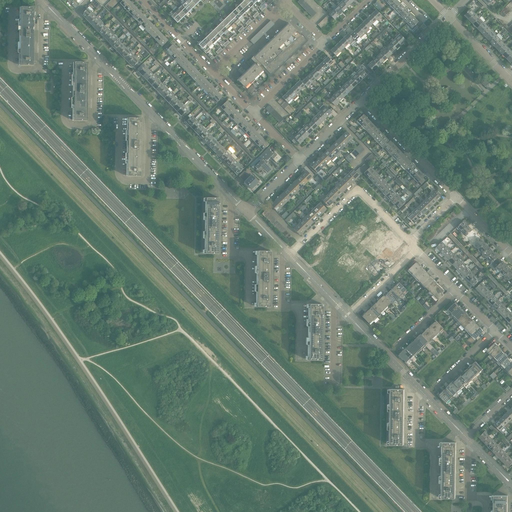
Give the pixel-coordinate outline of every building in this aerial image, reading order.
[(196,5),(190,0),(183,0),(184,0),(185,2),(192,9),(196,5)] [(253,5),(247,0),(244,0),(243,2),(242,2),(249,9),(253,5)] [(396,0),(395,0),(389,5),(394,10),(400,4),(396,0)] [(128,12),(134,6),(130,2),(124,8),(128,12)] [(192,9),(185,2),(182,5),(189,12),(192,9)] [(249,9),(242,2),(239,5),(246,12),(249,9)] [(347,7),(342,2),(337,6),(343,12),(347,7)] [(189,12),(182,5),(180,3),(176,7),(178,9),(185,16),(189,12)] [(400,4),(394,10),(398,15),(405,8),(400,4)] [(246,12),(239,5),(235,9),(242,16),(246,12)] [(132,17),(138,11),(134,6),(128,12),(132,17)] [(343,12),(337,6),(333,10),(338,16),(343,12)] [(92,13),(94,11),(89,7),(87,9),(81,15),(86,20),(92,13)] [(185,16),(178,9),(176,7),(172,10),(174,12),(181,19),(185,16)] [(34,8),(21,8),(21,27),(26,27),(26,24),(34,24),(34,8)] [(398,15),(403,19),(409,13),(405,8),(398,15)] [(242,16),(235,9),(231,13),(238,19),(242,16)] [(469,20),(475,14),(471,10),(470,10),(470,9),(467,12),(468,13),(464,16),(469,20)] [(338,16),(333,10),(328,15),(332,19),(334,20),(338,16)] [(381,16),(375,10),(371,14),(377,20),(381,16)] [(136,21),(142,15),(138,11),(132,17),(136,21)] [(181,19),(174,12),(171,16),(170,16),(177,23),(178,23),(181,19)] [(90,24),(96,18),(92,13),(86,20),(90,24)] [(238,19),(231,13),(228,16),(235,23),(236,25),(240,21),(238,19)] [(403,19),(407,24),(414,18),(409,13),(403,19)] [(377,20),(371,14),(367,19),(372,24),(377,20)] [(473,25),(479,18),(481,17),(479,15),(478,17),(475,14),(469,20),(473,25)] [(140,25),(147,19),(142,15),(136,21),(140,25)] [(235,23),(228,16),(224,20),(231,27),(234,23),(235,23)] [(94,28),(100,22),(96,18),(90,24),(94,28)] [(406,25),(412,33),(417,28),(415,26),(418,22),(414,18),(407,24),(406,25)] [(477,29),(484,23),(479,18),(473,25),(477,29)] [(145,30),(151,24),(147,19),(140,25),(145,30)] [(372,24),(367,19),(362,23),(368,29),(372,24)] [(231,27),(224,20),(221,23),(220,23),(227,30),(231,27)] [(269,29),(275,24),(271,20),(266,26),(269,29)] [(98,33),(104,26),(100,22),(94,28),(98,33)] [(227,30),(220,23),(217,27),(224,34),(227,30)] [(270,74),(304,40),(288,23),(251,59),(255,64),(259,67),(262,71),(264,69),(270,74)] [(369,30),(368,29),(362,23),(358,27),(363,33),(365,35),(369,30)] [(481,33),(488,27),(484,23),(477,29),(481,33)] [(26,27),(21,27),(20,50),(26,50),(26,47),(33,47),(34,24),(26,24),(26,27)] [(149,34),(155,28),(151,24),(145,30),(149,34)] [(102,37),(109,31),(104,26),(98,33),(102,37)] [(264,35),(269,29),(266,26),(260,31),(264,35)] [(224,34),(217,27),(213,30),(220,37),(224,34)] [(365,35),(363,33),(358,27),(353,31),(359,37),(361,39),(365,35)] [(485,38),(492,31),(494,30),(492,28),(490,30),(488,27),(481,33),(485,38)] [(153,38),(159,32),(155,28),(149,34),(153,38)] [(102,37),(107,42),(113,35),(115,34),(110,29),(109,31),(102,37)] [(220,37),(213,30),(213,31),(209,34),(216,41),(220,37),(220,38),(220,37)] [(259,40),(264,35),(260,31),(255,36),(259,40)] [(354,41),(356,43),(358,41),(357,40),(359,37),(353,31),(349,35),(351,37),(351,38),(354,41)] [(490,42),(496,36),(492,31),(485,38),(490,42)] [(157,42),(163,37),(159,32),(153,38),(157,42)] [(216,41),(209,34),(206,37),(213,45),(213,44),(216,41)] [(354,41),(351,38),(351,37),(349,35),(348,34),(343,38),(349,44),(350,45),(354,41)] [(394,39),(401,46),(406,41),(399,34),(394,39)] [(111,46),(117,40),(113,35),(107,42),(111,46)] [(253,45),(259,40),(255,36),(250,41),(253,45)] [(494,47),(500,40),(502,39),(500,37),(499,39),(496,36),(490,42),(494,47)] [(161,47),(167,41),(163,37),(157,42),(161,47)] [(213,45),(206,37),(206,38),(202,41),(209,48),(212,45),(213,45)] [(349,44),(343,38),(339,42),(344,48),(349,44)] [(396,50),(401,46),(394,39),(390,43),(396,50)] [(115,50),(121,44),(117,40),(111,46),(115,50)] [(498,51),(505,45),(500,40),(494,47),(498,51)] [(209,48),(202,41),(199,44),(198,44),(198,45),(205,52),(204,52),(206,54),(211,50),(209,48)] [(344,48),(339,42),(334,46),(340,52),(344,48)] [(392,54),(396,50),(390,43),(385,48),(392,54)] [(119,55),(126,48),(121,44),(115,50),(119,55)] [(170,55),(176,49),(172,45),(166,51),(170,55)] [(502,55),(509,49),(505,45),(498,51),(502,55)] [(340,52),(334,46),(330,51),(335,56),(340,52)] [(20,50),(20,66),(33,66),(33,47),(26,47),(26,50),(20,50)] [(124,59),(130,53),(132,51),(128,47),(126,48),(119,55),(124,59)] [(385,48),(381,52),(387,59),(392,54),(385,48)] [(174,60),(180,54),(176,49),(170,55),(174,60)] [(506,60),(511,54),(511,52),(509,49),(502,55),(506,60)] [(381,52),(376,57),(383,63),(387,59),(381,52)] [(128,64),(134,57),(130,53),(124,59),(128,64)] [(179,64),(185,58),(180,54),(174,60),(179,64)] [(134,57),(128,64),(132,68),(138,62),(134,57)] [(333,63),(327,57),(323,61),(328,67),(333,63)] [(376,57),(372,61),(378,68),(383,63),(376,57)] [(183,68),(189,62),(185,58),(179,64),(183,68)] [(330,69),(328,67),(323,61),(318,65),(324,71),(326,73),(330,69)] [(362,65),(369,73),(370,73),(373,71),(374,72),(378,68),(372,61),(367,66),(364,63),(362,65)] [(187,72),(193,67),(189,62),(183,68),(187,72)] [(87,63),(74,63),(74,82),(79,82),(79,79),(87,79),(87,63)] [(244,88),(258,74),(262,71),(259,67),(255,64),(238,81),(244,88)] [(324,71),(318,65),(314,70),(320,76),(324,71)] [(362,65),(359,68),(360,69),(356,73),(362,80),(367,75),(369,73),(362,65)] [(142,77),(149,71),(144,66),(138,72),(142,77)] [(191,77),(197,71),(193,67),(187,72),(191,77)] [(321,77),(320,76),(314,70),(310,74),(315,80),(316,81),(321,77)] [(147,81),(153,75),(149,71),(142,77),(147,81)] [(195,81),(201,75),(197,71),(191,77),(195,81)] [(351,78),(358,84),(362,80),(356,73),(351,78)] [(315,80),(310,74),(305,78),(311,84),(315,80)] [(151,86),(157,80),(153,75),(147,81),(151,86)] [(200,85),(206,80),(201,75),(195,81),(200,85)] [(311,84),(305,78),(301,82),(305,86),(307,88),(311,84)] [(353,89),(358,84),(351,78),(347,82),(353,89)] [(79,82),(74,82),(74,105),(79,105),(79,102),(87,102),(87,79),(79,79),(79,82)] [(155,90),(162,84),(157,80),(151,86),(155,90)] [(204,90),(210,84),(206,80),(200,85),(204,90)] [(305,86),(301,82),(299,81),(295,85),(300,91),(305,86)] [(348,93),(353,89),(347,82),(342,87),(348,93)] [(160,94),(166,88),(162,84),(155,90),(160,94)] [(208,94),(214,88),(210,84),(204,90),(208,94)] [(252,85),(247,90),(251,94),(256,90),(254,87),(252,85)] [(300,91),(295,85),(290,89),(296,95),(300,91)] [(344,98),(348,93),(342,87),(337,91),(344,98)] [(164,99),(170,93),(172,91),(170,88),(167,90),(166,88),(160,94),(164,99)] [(212,98),(218,92),(214,88),(208,94),(212,98)] [(298,97),(296,95),(290,89),(286,93),(291,99),(293,101),(298,97)] [(333,96),(339,102),(344,98),(337,91),(333,96)] [(216,103),(222,97),(218,92),(212,98),(216,103)] [(168,103),(174,97),(170,93),(164,99),(168,103)] [(291,99),(286,93),(281,98),(287,103),(291,99)] [(339,102),(333,96),(332,94),(330,96),(331,97),(328,100),(327,99),(325,101),(329,105),(331,103),(335,107),(339,102)] [(173,108),(179,102),(174,97),(168,103),(173,108)] [(331,113),(326,108),(329,105),(325,101),(322,104),(323,105),(319,109),(320,111),(327,118),(331,113)] [(73,121),(86,121),(87,102),(79,102),(79,105),(74,105),(73,121)] [(177,112),(183,106),(179,102),(173,108),(177,112)] [(224,112),(230,106),(226,102),(220,107),(224,112)] [(189,112),(187,110),(183,106),(177,112),(181,116),(182,116),(183,117),(189,112)] [(229,116),(235,110),(230,106),(224,112),(229,116)] [(233,120),(239,115),(235,110),(229,116),(233,120)] [(327,118),(320,111),(316,116),(322,122),(327,118)] [(196,121),(194,119),(191,116),(190,114),(184,120),(186,122),(185,122),(190,127),(196,121)] [(237,125),(243,119),(239,115),(233,120),(237,125)] [(367,119),(363,115),(356,121),(361,126),(367,119)] [(322,122),(316,116),(311,120),(318,127),(322,122)] [(129,118),(128,138),(134,138),(134,134),(141,135),(141,118),(129,118)] [(241,129),(247,123),(243,119),(237,125),(241,129)] [(361,126),(365,130),(372,124),(367,119),(361,126)] [(318,127),(311,120),(307,125),(313,131),(318,127)] [(194,131),(200,125),(196,121),(190,127),(194,131)] [(245,133),(251,127),(247,123),(241,129),(245,133)] [(376,128),(372,124),(365,130),(369,135),(376,128)] [(198,136),(205,130),(200,125),(194,131),(198,136)] [(313,131),(307,125),(302,129),(308,136),(313,131)] [(249,138),(256,132),(251,127),(245,133),(249,138)] [(374,139),(381,133),(376,128),(369,135),(374,139)] [(308,136),(302,129),(297,134),(304,140),(308,136)] [(203,140),(209,134),(205,130),(198,136),(203,140)] [(254,142),(260,136),(256,132),(249,138),(254,142)] [(353,138),(346,132),(342,136),(348,143),(353,138)] [(304,140),(297,134),(296,133),(292,137),(291,137),(289,139),(295,145),(297,143),(299,145),(304,140)] [(385,137),(381,133),(374,139),(378,144),(385,137)] [(141,157),(141,135),(134,134),(134,138),(128,138),(128,160),(133,160),(133,157),(141,157)] [(207,145),(213,138),(209,134),(203,140),(207,145)] [(258,146),(264,140),(260,136),(254,142),(258,146)] [(348,143),(342,136),(337,140),(344,147),(348,143)] [(378,144),(382,148),(383,147),(389,141),(385,137),(378,144)] [(211,149),(217,143),(213,138),(207,145),(211,149)] [(262,151),(268,145),(264,140),(258,146),(262,151)] [(344,147),(337,140),(333,145),(339,151),(344,147)] [(389,141),(383,147),(388,152),(394,145),(390,141),(389,141)] [(215,153),(222,147),(217,143),(211,149),(215,153)] [(339,151),(333,145),(328,149),(335,156),(339,151)] [(399,150),(394,145),(388,152),(392,156),(399,150)] [(220,158),(226,152),(222,147),(215,153),(220,158)] [(266,161),(271,157),(276,163),(281,158),(275,151),(272,154),(267,149),(259,157),(250,165),(253,169),(255,167),(257,170),(256,170),(260,174),(261,173),(262,172),(262,171),(264,170),(267,174),(272,170),(266,164),(267,163),(266,161)] [(335,156),(328,149),(324,153),(330,160),(331,162),(336,157),(335,156)] [(220,158),(224,162),(230,156),(232,154),(228,150),(226,152),(220,158)] [(403,154),(399,150),(392,156),(396,161),(403,154)] [(330,160),(324,153),(319,158),(326,164),(330,160)] [(224,162),(228,167),(234,160),(237,158),(233,154),(232,154),(230,156),(224,162)] [(401,165),(407,159),(403,154),(396,161),(401,165)] [(128,176),(141,177),(141,157),(133,157),(133,160),(128,160),(128,176)] [(326,164),(319,158),(315,162),(321,169),(326,164)] [(405,170),(411,163),(407,159),(401,165),(400,165),(405,170)] [(233,171),(239,165),(234,160),(228,167),(233,171)] [(321,169),(315,162),(309,168),(316,174),(321,169)] [(405,170),(409,174),(416,168),(411,163),(405,170)] [(237,175),(243,169),(239,165),(233,171),(237,175)] [(367,178),(374,172),(370,167),(368,169),(366,171),(364,173),(363,174),(367,178)] [(416,168),(409,174),(413,179),(420,172),(416,168)] [(353,169),(348,174),(355,180),(359,176),(355,172),(353,169)] [(312,177),(306,171),(301,175),(308,182),(312,177)] [(243,181),(247,176),(243,172),(239,176),(243,181)] [(372,183),(379,176),(374,172),(367,178),(372,183)] [(417,188),(425,181),(424,180),(424,181),(422,179),(424,177),(420,172),(413,179),(418,183),(415,185),(417,188)] [(348,174),(344,178),(350,185),(355,181),(355,180),(348,174)] [(308,182),(301,175),(297,179),(303,186),(308,182)] [(258,183),(251,176),(248,179),(244,182),(251,189),(258,183)] [(376,187),(383,180),(379,176),(372,183),(376,187)] [(344,178),(339,182),(346,189),(350,185),(344,178)] [(303,186),(297,179),(292,184),(299,190),(303,186)] [(381,192),(387,185),(383,180),(376,187),(381,192)] [(339,183),(335,187),(341,193),(346,189),(339,182),(339,183)] [(299,190),(292,184),(288,188),(294,194),(299,190)] [(385,196),(392,189),(387,185),(381,192),(385,196)] [(335,187),(330,191),(337,198),(341,194),(341,193),(335,187)] [(294,194),(288,188),(284,192),(290,199),(294,194)] [(389,200),(396,194),(392,189),(385,196),(389,200)] [(429,196),(436,202),(440,198),(440,197),(442,194),(437,189),(435,192),(434,191),(429,196)] [(326,195),(333,202),(337,198),(330,191),(326,195)] [(290,199),(284,192),(279,196),(285,203),(290,199)] [(394,205),(401,198),(396,194),(389,200),(394,205)] [(427,198),(425,200),(431,207),(436,202),(429,196),(428,194),(426,196),(427,198)] [(326,196),(321,200),(328,207),(332,202),(333,202),(326,195),(326,196)] [(285,203),(279,196),(275,201),(281,207),(285,203)] [(394,205),(398,209),(405,203),(403,201),(405,200),(402,197),(401,198),(394,205)] [(219,217),(219,198),(206,198),(206,217),(219,217)] [(420,204),(427,211),(431,207),(425,200),(420,204)] [(281,207),(275,201),(270,205),(277,212),(281,207)] [(326,209),(320,203),(315,207),(322,214),(326,209)] [(420,204),(416,209),(422,216),(427,211),(420,204)] [(322,214),(315,207),(311,212),(317,218),(322,214)] [(416,209),(411,213),(418,220),(422,216),(416,209)] [(361,210),(357,214),(364,221),(368,217),(361,210)] [(317,218),(311,212),(306,216),(313,223),(317,218)] [(413,224),(418,220),(411,213),(407,217),(413,224)] [(357,214),(353,217),(360,225),(364,221),(357,214)] [(313,223),(306,216),(302,220),(308,227),(313,223)] [(219,235),(219,217),(206,217),(206,235),(219,235)] [(353,217),(349,221),(356,228),(360,225),(353,217)] [(308,227),(302,220),(298,225),(304,231),(308,227)] [(349,221),(346,225),(353,232),(356,228),(349,221)] [(461,232),(467,226),(463,221),(457,228),(461,232)] [(304,231),(298,225),(293,229),(300,236),(304,231)] [(346,225),(342,229),(349,236),(353,232),(346,225)] [(465,236),(472,230),(467,226),(461,232),(465,236)] [(342,229),(338,233),(345,240),(349,236),(342,229)] [(470,241),(476,235),(472,230),(465,236),(470,241)] [(338,233),(334,236),(341,243),(345,240),(338,233)] [(218,254),(219,235),(206,235),(205,254),(218,254)] [(474,246),(481,239),(476,235),(470,241),(474,246)] [(334,236),(330,240),(337,247),(341,243),(334,236)] [(387,236),(383,240),(390,247),(393,243),(387,236)] [(479,250),(485,244),(481,239),(474,246),(479,250)] [(383,240),(379,244),(386,251),(390,247),(383,240)] [(440,252),(446,247),(448,245),(444,240),(436,248),(440,252)] [(379,244),(375,247),(382,255),(386,251),(379,244)] [(483,255),(489,248),(485,244),(479,250),(483,255)] [(375,247),(371,251),(378,258),(382,255),(375,247)] [(445,257),(450,251),(446,247),(440,252),(445,257)] [(487,259),(493,253),(489,248),(483,255),(487,259)] [(315,250),(307,259),(311,263),(312,264),(316,268),(317,269),(321,273),(322,274),(326,278),(327,279),(331,283),(331,284),(332,284),(335,288),(343,295),(348,291),(348,290),(350,288),(351,287),(352,286),(353,285),(355,284),(356,283),(357,281),(358,280),(348,271),(343,276),(341,274),(339,275),(335,270),(330,265),(325,260),(320,255),(316,251),(315,250)] [(270,270),(270,255),(271,251),(258,251),(257,270),(270,270)] [(371,251),(367,255),(374,262),(378,258),(371,251)] [(449,261),(454,255),(450,251),(445,257),(449,261)] [(498,261),(496,259),(498,257),(493,253),(487,259),(492,264),(489,266),(491,268),(498,261)] [(367,255),(363,259),(370,266),(374,262),(367,255)] [(453,265),(458,259),(460,258),(459,256),(457,258),(454,255),(449,261),(453,265)] [(457,269),(463,264),(464,262),(460,258),(458,259),(453,265),(457,269)] [(363,259),(359,262),(366,270),(370,266),(363,259)] [(500,272),(507,266),(502,262),(500,264),(498,261),(491,268),(494,270),(496,268),(500,272)] [(359,262),(356,266),(362,273),(366,270),(359,262)] [(412,274),(419,267),(416,263),(409,270),(412,274)] [(461,274),(467,268),(469,266),(467,264),(465,266),(463,264),(457,269),(461,274)] [(504,277),(511,270),(507,266),(500,272),(504,277)] [(416,277),(423,270),(419,267),(412,274),(416,277)] [(465,278),(471,272),(467,268),(461,274),(465,278)] [(270,288),(270,270),(257,270),(257,288),(270,288)] [(419,281),(426,274),(423,270),(416,277),(419,281)] [(470,282),(475,277),(471,272),(465,278),(470,282)] [(423,285),(430,277),(426,274),(419,281),(423,285)] [(426,288),(433,281),(430,277),(423,285),(426,288)] [(474,287),(482,279),(480,277),(478,279),(475,277),(470,282),(474,287)] [(430,292),(437,285),(433,281),(426,288),(430,292)] [(406,290),(399,283),(395,286),(402,293),(406,290)] [(480,293),(486,287),(481,283),(476,289),(480,293)] [(433,295),(440,288),(437,285),(430,292),(433,295)] [(402,293),(395,286),(391,289),(399,297),(402,293)] [(484,297),(490,292),(486,287),(480,293),(484,297)] [(270,307),(270,288),(257,288),(257,307),(270,307)] [(444,295),(443,294),(444,292),(440,288),(433,295),(437,299),(439,301),(444,295)] [(388,293),(396,301),(400,298),(399,297),(391,289),(388,293)] [(488,302),(494,296),(490,292),(484,297),(488,302)] [(390,303),(393,305),(394,304),(395,304),(396,303),(396,302),(396,301),(388,293),(384,297),(390,303)] [(390,303),(384,297),(383,296),(380,299),(387,307),(390,303)] [(492,306),(498,300),(494,296),(488,302),(492,306)] [(387,307),(380,299),(376,303),(383,310),(385,312),(389,308),(387,307)] [(497,310),(503,305),(498,300),(492,306),(497,310)] [(451,314),(458,307),(455,303),(454,304),(452,301),(445,309),(447,311),(448,310),(451,314)] [(383,310),(376,303),(373,306),(380,313),(383,310)] [(322,323),(322,305),(310,304),(309,323),(322,323)] [(501,314),(506,309),(503,305),(497,310),(501,314)] [(380,313),(373,306),(369,310),(376,317),(380,313)] [(455,318),(462,310),(458,307),(451,314),(455,318)] [(505,319),(511,313),(506,309),(501,314),(505,319)] [(376,317),(369,310),(366,313),(373,320),(376,317)] [(458,321),(465,314),(462,310),(455,318),(458,321)] [(373,320),(366,313),(362,317),(365,320),(364,321),(369,326),(370,325),(369,324),(373,320)] [(461,325),(469,318),(465,314),(458,321),(461,325)] [(465,328),(472,321),(469,318),(461,325),(465,328)] [(444,329),(440,325),(436,321),(433,325),(440,332),(444,329)] [(468,332),(476,325),(472,321),(465,328),(468,332)] [(321,342),(322,323),(309,323),(309,341),(321,342)] [(440,332),(433,325),(429,328),(436,336),(440,332)] [(472,336),(479,328),(476,325),(468,332),(472,336)] [(436,336),(429,328),(426,332),(433,339),(436,336)] [(476,339),(483,332),(479,328),(472,336),(476,339)] [(433,339),(426,332),(422,336),(428,342),(429,343),(433,339)] [(428,342),(422,336),(421,335),(418,338),(425,345),(428,342)] [(421,349),(423,351),(426,347),(425,345),(418,338),(414,341),(421,349)] [(321,360),(321,342),(309,341),(308,360),(321,360)] [(421,349),(414,341),(410,345),(418,352),(421,349)] [(491,355),(498,347),(494,344),(487,351),(491,355)] [(418,352),(410,345),(407,348),(414,356),(418,352)] [(494,358),(501,351),(498,347),(491,355),(494,358)] [(414,356),(407,348),(403,352),(410,359),(414,356)] [(496,363),(497,361),(505,354),(501,351),(494,358),(492,360),(493,361),(495,363),(496,363)] [(399,356),(408,365),(412,361),(411,360),(410,359),(403,352),(399,356)] [(501,365),(508,358),(505,354),(497,361),(501,365)] [(505,369),(511,362),(508,358),(501,365),(505,369)] [(483,370),(479,366),(476,362),(472,366),(479,373),(483,370)] [(479,373),(472,366),(469,369),(476,376),(479,373)] [(476,376),(469,369),(465,372),(472,380),(476,376)] [(472,380),(465,372),(461,376),(468,382),(467,382),(468,383),(472,380)] [(468,382),(461,376),(460,375),(457,378),(464,386),(467,382),(468,382)] [(464,386),(457,378),(453,382),(460,389),(464,386)] [(462,391),(460,389),(453,382),(450,385),(457,393),(459,394),(462,391)] [(457,393),(450,385),(446,389),(453,396),(457,393)] [(404,400),(404,398),(405,390),(391,389),(391,408),(404,408),(404,400)] [(453,396),(446,389),(442,392),(449,400),(453,396)] [(449,400),(442,392),(439,396),(446,403),(449,400)] [(404,427),(404,416),(404,408),(391,408),(391,427),(404,427)] [(511,419),(511,417),(507,412),(503,417),(509,422),(511,419)] [(509,422),(503,417),(498,421),(504,427),(509,422)] [(504,427),(498,421),(494,425),(500,431),(504,427)] [(404,437),(404,435),(404,427),(391,427),(391,445),(404,445),(404,437)] [(483,442),(489,436),(484,432),(479,437),(483,442)] [(487,446),(493,441),(489,436),(483,442),(487,446)] [(491,451),(497,445),(493,441),(487,446),(491,451)] [(456,461),(456,451),(456,443),(443,442),(443,461),(456,461)] [(495,455),(501,449),(497,445),(491,451),(495,455)] [(500,459),(506,453),(501,449),(495,455),(500,459)] [(504,463),(510,458),(506,453),(500,459),(504,463)] [(456,480),(456,461),(443,461),(443,480),(456,480)] [(455,498),(456,480),(443,480),(442,498),(455,498)] [(507,511),(507,506),(508,504),(508,496),(495,496),(494,511),(507,511)]
